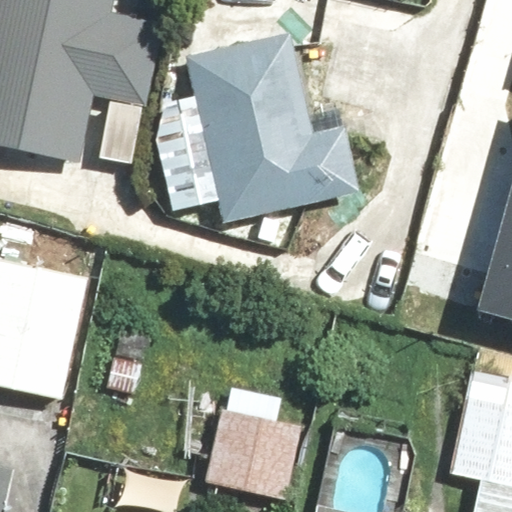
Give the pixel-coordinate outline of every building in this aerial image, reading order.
[(150,114),(170,21),(107,7),(108,0),(0,0),(0,169),(68,184),(86,100),(150,114)] [(314,119),(296,39),(178,65),(214,226),(345,197),(327,116),(314,119)] [(511,153),(471,307),(511,318),(511,153)] [(83,273),(0,259),(0,385),(62,396),(83,273)] [(463,511),(348,511),(304,502),(301,511),(511,511),(511,366),(467,357),(441,473),(471,479),(463,511)] [(212,411),(193,480),(279,503),(298,431),(268,424),(276,396),(226,383),(218,413),(212,411)]
